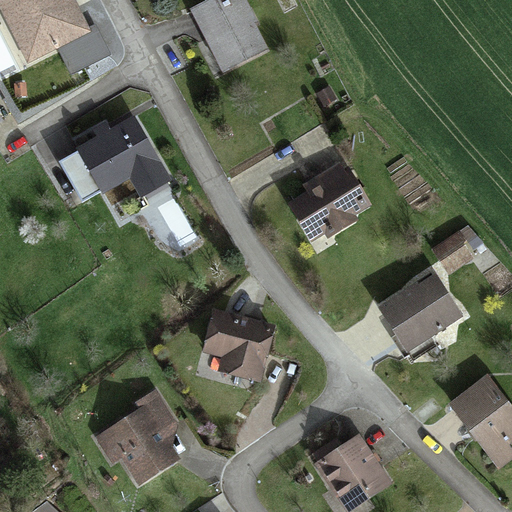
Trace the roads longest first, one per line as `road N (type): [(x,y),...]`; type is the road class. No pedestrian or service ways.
road 1 (residential): [(490,511),(344,367),(112,0)]
road 2 (unknown): [(135,46),(19,145)]
